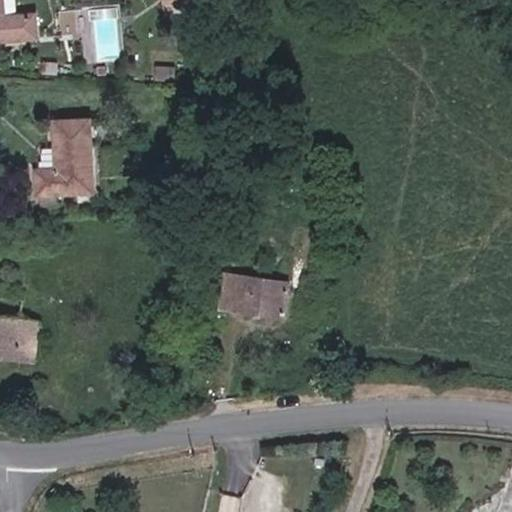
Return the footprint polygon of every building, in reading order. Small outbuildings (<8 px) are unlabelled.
[(45,10),(7,11),(6,0),(0,0),(0,38),(8,38),(47,35),(45,10)] [(98,130),(58,128),(57,173),(36,172),(36,198),(96,201),(98,130)] [(296,306),(300,286),(234,273),(227,306),(276,315),(279,303),(296,306)] [(294,318),(296,306),(279,303),(276,315),(294,318)] [(0,355),(32,360),(38,316),(6,311),(0,310),(0,355)]
